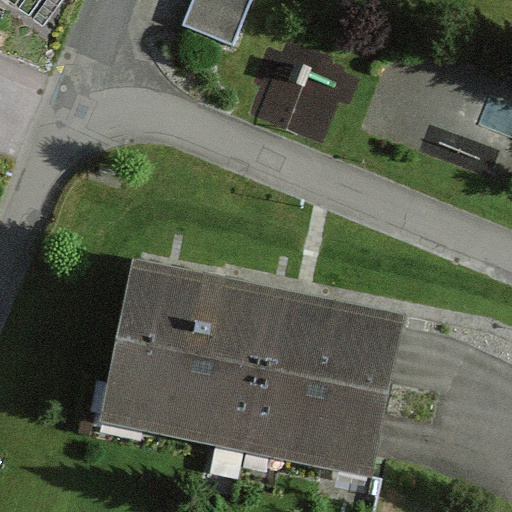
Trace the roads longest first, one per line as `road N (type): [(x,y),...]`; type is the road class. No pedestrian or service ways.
road 1 (residential): [(86,74),(511,265)]
road 2 (residential): [(0,277),(86,74)]
